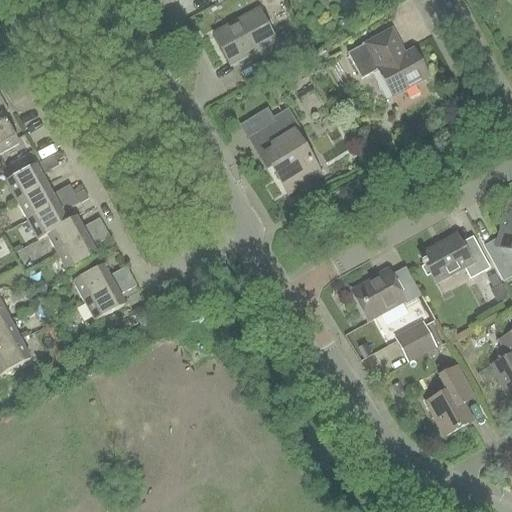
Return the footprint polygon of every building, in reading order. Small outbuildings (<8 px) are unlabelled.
[(267,66),(298,50),(290,35),(273,44),(256,13),(217,33),(234,65),(259,52),(267,66)] [(429,78),(414,50),(405,55),(392,30),(348,55),(362,80),(379,71),(393,98),(429,78)] [(0,156),(19,146),(3,116),(9,112),(0,96),(0,156)] [(288,193),(319,174),(291,128),(296,125),(287,110),(274,119),(276,122),(254,136),(288,193)] [(35,152),(27,156),(33,166),(40,162),(35,152)] [(6,183),(17,203),(47,186),(42,177),(59,167),(54,157),(6,183)] [(28,222),(75,195),(70,186),(53,196),(47,186),(17,203),(28,222)] [(85,190),(75,195),(28,222),(39,242),(48,237),(47,236),(68,224),(68,223),(63,215),(91,199),(85,190)] [(511,208),(509,208),(505,219),(501,222),(499,227),(502,232),(500,238),(483,247),(498,273),(503,282),(511,278),(510,276),(511,268),(511,208)] [(57,255),(105,229),(100,220),(82,229),(76,219),(68,223),(68,224),(47,236),(48,237),(57,255)] [(93,248),(110,239),(105,229),(57,255),(68,275),(98,258),(93,248)] [(470,281),(490,270),(473,238),(461,244),(456,236),(420,256),(435,285),(464,269),(470,281)] [(20,246),(12,250),(14,255),(23,251),(20,246)] [(84,304),(132,277),(127,268),(109,278),(103,267),(73,284),(84,304)] [(33,269),(26,273),(29,278),(36,274),(33,269)] [(379,279),(353,292),(361,307),(359,307),(367,322),(404,301),(406,306),(422,297),(406,269),(391,277),(390,275),(380,281),(379,279)] [(498,273),(491,277),(496,286),(503,282),(498,273)] [(119,296),(137,287),(132,277),(84,304),(95,323),(125,307),(119,296)] [(42,284),(35,287),(40,296),(47,292),(42,284)] [(0,327),(10,322),(0,303),(0,327)] [(147,303),(132,312),(138,322),(153,313),(147,303)] [(0,352),(20,341),(10,322),(0,327),(0,352)] [(424,323),(396,339),(409,365),(428,355),(430,358),(445,350),(431,324),(426,327),(424,323)] [(511,402),(511,400),(511,333),(499,341),(508,357),(491,366),(511,402)] [(31,361),(20,341),(0,352),(0,376),(1,377),(31,361)] [(445,437),(472,423),(458,399),(470,392),(456,368),(438,378),(446,392),(426,403),(445,437)]
